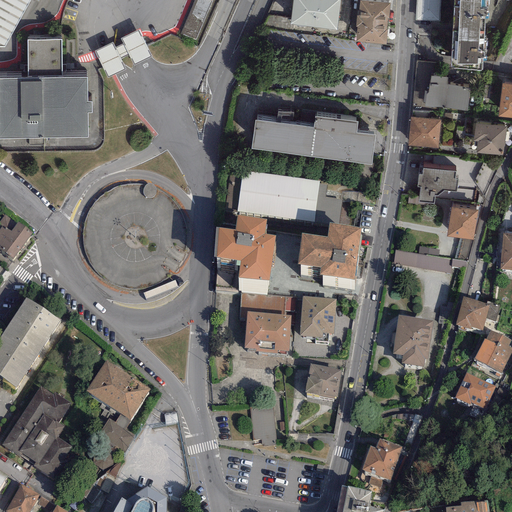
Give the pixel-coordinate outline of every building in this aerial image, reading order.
[(0,0),(0,45),(4,45),(29,0),(0,0)] [(289,0),(288,21),(335,25),(337,0),(289,0)] [(357,0),(354,37),(385,40),(387,0),(357,0)] [(441,0),(418,0),(418,16),(441,17),(441,0)] [(452,0),(451,58),(483,59),(485,0),(452,0)] [(138,32),(122,40),(124,43),(130,54),(135,65),(151,57),(138,32)] [(0,132),(89,131),(88,107),(93,107),(93,95),(88,95),(88,71),(63,71),(62,34),(28,35),(28,72),(0,72),(0,132)] [(130,54),(124,43),(113,49),(119,60),(130,54)] [(111,44),(95,52),(108,77),(123,69),(119,60),(113,49),(111,44)] [(408,102),(408,108),(469,112),(471,86),(441,84),(442,73),(419,71),(420,64),(411,63),(408,102)] [(511,84),(504,84),(501,115),(511,115),(511,84)] [(256,113),(252,141),(373,157),(377,130),(357,127),(359,115),(315,109),(314,121),(256,113)] [(409,117),(407,144),(437,146),(439,119),(409,117)] [(509,125),(478,121),(476,139),(480,139),(479,153),(505,157),(509,125)] [(30,134),(30,145),(44,144),(43,134),(30,134)] [(458,167),(421,163),(419,181),(422,181),(421,195),(435,197),(436,191),(448,184),(458,185),(460,175),(457,175),(458,167)] [(315,189),(231,177),(226,217),(310,228),(315,189)] [(447,200),(444,229),(472,231),(474,202),(447,200)] [(501,268),(511,268),(511,222),(504,222),(501,268)] [(2,229),(0,231),(0,253),(14,264),(33,241),(19,230),(13,238),(2,229)] [(240,236),(238,251),(222,249),(219,277),(243,280),(242,297),(271,300),(273,284),(277,256),(266,254),(268,240),(240,236)] [(332,243),(330,258),(304,255),(301,282),(327,285),(326,294),(357,298),(364,247),(332,243)] [(464,298),(457,325),(483,332),(490,305),(464,298)] [(25,303),(0,342),(0,384),(19,396),(63,327),(25,303)] [(305,304),(302,340),(325,341),(325,338),(335,338),(338,307),(305,304)] [(430,323),(396,319),(391,357),(400,358),(399,367),(421,369),(422,361),(425,361),(430,323)] [(293,323),(248,320),(245,358),(290,361),(293,323)] [(476,360),(503,371),(511,349),(511,343),(508,342),(510,337),(489,328),(476,360)] [(105,367),(84,398),(127,427),(148,396),(105,367)] [(469,369),(459,394),(486,406),(497,381),(469,369)] [(309,372),(304,403),(333,407),(337,376),(309,372)] [(73,410),(41,389),(2,447),(54,482),(73,453),(59,443),(66,433),(61,429),(73,410)] [(276,446),(274,411),(252,412),(254,442),(262,442),(262,446),(276,446)] [(366,456),(359,478),(385,486),(395,454),(375,448),(372,457),(366,456)] [(0,499),(0,500),(12,482),(0,474),(0,499)] [(34,511),(41,501),(22,490),(8,511),(34,511)] [(151,495),(123,511),(121,511),(166,511),(166,502),(151,495)] [(486,511),(484,502),(458,506),(459,511),(486,511)]
